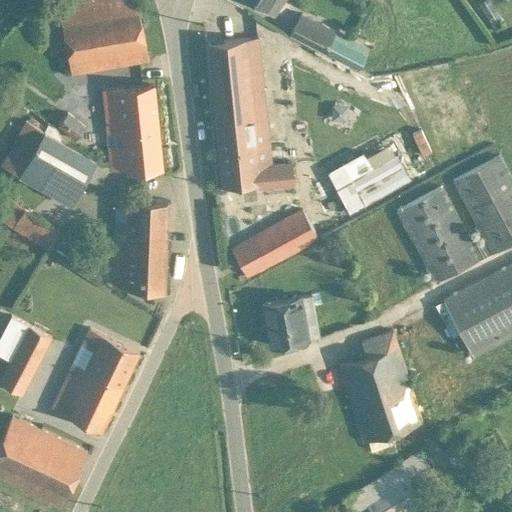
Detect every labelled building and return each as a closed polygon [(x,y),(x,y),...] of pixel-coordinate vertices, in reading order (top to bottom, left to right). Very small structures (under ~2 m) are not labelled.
[(66,47),(70,71),(148,57),(136,0),(65,0),(67,11),(44,16),(50,51),(66,47)] [(256,0),(275,12),(283,0),(256,0)] [(501,15),(490,0),(477,0),(477,1),(491,22),(501,15)] [(300,8),(288,30),(356,67),(369,45),(300,8)] [(257,185),(293,181),(291,159),(270,161),(258,34),(207,39),(221,184),(257,180),(257,185)] [(76,100),(35,64),(15,90),(75,138),(86,125),(69,110),(76,100)] [(153,81),(101,86),(110,167),(124,166),(125,171),(163,167),(153,81)] [(110,167),(25,120),(1,164),(71,204),(85,177),(101,184),(110,167)] [(511,175),(499,151),(452,177),(485,235),(473,241),(441,184),(397,207),(435,279),(511,237),(511,175)] [(7,195),(0,205),(0,219),(53,252),(64,232),(7,195)] [(167,198),(115,196),(111,285),(163,288),(167,198)] [(302,207),(231,247),(246,274),(317,234),(302,207)] [(511,258),(442,295),(443,297),(434,302),(452,333),(460,329),(472,352),(511,331),(511,258)] [(271,343),(319,334),(312,293),(263,301),(271,343)] [(0,351),(9,356),(0,373),(0,380),(22,392),(51,336),(10,314),(0,332),(0,351)] [(50,405),(101,429),(139,349),(89,325),(50,405)] [(366,353),(337,362),(361,439),(422,419),(393,327),(361,337),(366,353)] [(86,449),(10,413),(1,435),(0,434),(0,475),(60,504),(86,449)] [(418,448),(341,496),(342,497),(332,503),(337,511),(347,511),(350,510),(351,511),(365,502),(371,511),(419,511),(427,508),(410,480),(430,468),(418,448)]
